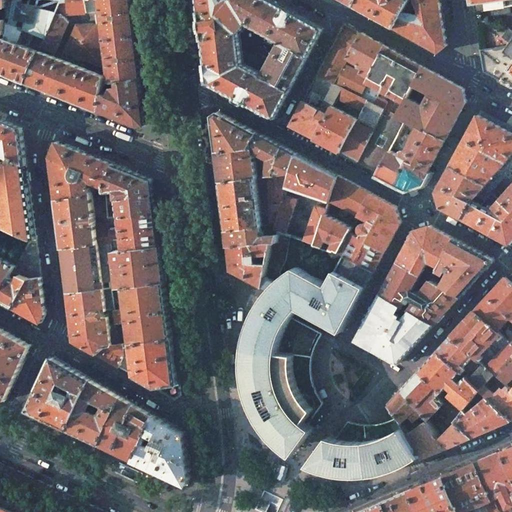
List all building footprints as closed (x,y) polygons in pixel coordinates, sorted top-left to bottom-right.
[(41,51),(57,18),(63,3),(64,0),(60,0),(8,0),(8,6),(8,9),(8,19),(7,28),(7,33),(7,37),(2,48),(0,52),(0,69),(28,81),(41,51)] [(8,0),(0,0),(0,27),(7,28),(8,19),(1,18),(1,6),(6,6),(6,9),(8,9),(8,6),(8,0)] [(83,0),(81,0),(63,3),(57,18),(63,17),(76,15),(87,14),(97,12),(96,8),(96,4),(95,0),(83,0)] [(95,0),(96,4),(101,3),(102,8),(96,8),(97,12),(97,14),(98,24),(101,41),(106,40),(136,36),(131,0),(95,0)] [(200,0),(210,82),(239,97),(277,118),(325,28),(273,0),(200,0)] [(395,27),(404,12),(404,11),(410,0),(359,0),(356,5),(395,27)] [(416,0),(417,3),(420,9),(441,5),(440,0),(416,0)] [(511,0),(473,0),(474,3),(475,13),(483,12),(482,5),(482,3),(482,1),(488,0),(489,8),(511,4),(511,0)] [(441,5),(420,9),(421,16),(404,12),(395,27),(440,52),(448,45),(441,5)] [(96,72),(53,55),(55,51),(56,51),(71,22),(63,17),(57,18),(41,51),(28,81),(101,110),(104,92),(104,88),(105,85),(105,82),(106,76),(105,76),(98,73),(99,72),(97,71),(96,72)] [(345,65),(349,57),(363,32),(346,23),(318,75),(336,83),(345,65)] [(77,24),(76,24),(64,52),(104,68),(104,66),(103,59),(101,41),(98,24),(77,24)] [(499,79),(511,86),(511,29),(510,28),(503,37),(510,42),(507,46),(485,49),(481,50),(485,71),(499,79)] [(370,77),(387,46),(363,32),(349,57),(345,65),(370,77)] [(142,78),(136,36),(106,40),(101,41),(103,59),(104,66),(104,68),(105,76),(106,76),(105,82),(109,82),(111,81),(114,81),(142,78)] [(409,97),(409,96),(412,91),(416,84),(425,67),(387,46),(370,77),(368,81),(360,95),(369,100),(387,109),(399,115),(406,102),(409,97)] [(344,87),(338,97),(363,111),(369,100),(360,95),(368,81),(370,77),(345,65),(336,83),(344,87)] [(465,88),(425,67),(416,84),(423,88),(422,93),(429,97),(430,97),(427,101),(425,100),(424,103),(426,104),(425,105),(414,100),(409,97),(406,102),(399,115),(408,119),(422,126),(447,139),(467,101),(465,88)] [(336,83),(318,75),(311,87),(306,98),(313,101),(311,104),(321,109),(323,107),(331,111),(334,105),(338,97),(344,87),(336,83)] [(142,78),(114,81),(114,86),(113,87),(112,91),(104,88),(104,92),(101,110),(140,125),(148,124),(142,78)] [(305,100),(291,125),(297,128),(316,139),(331,111),(323,107),(321,109),(311,104),(313,101),(306,98),(305,100)] [(363,111),(359,118),(341,152),(359,161),(387,109),(369,100),(363,111)] [(359,118),(334,105),(331,111),(316,139),(341,152),(359,118)] [(394,145),(408,119),(399,115),(387,109),(359,161),(379,172),(391,150),(393,148),(394,145)] [(255,130),(220,111),(215,115),(219,151),(251,148),(259,132),(255,130)] [(467,138),(508,161),(511,156),(511,131),(480,114),(467,138)] [(0,118),(0,151),(28,164),(24,128),(0,118)] [(422,126),(408,119),(394,145),(399,147),(405,150),(402,155),(397,153),(395,152),(391,150),(379,172),(408,188),(424,183),(447,139),(422,126)] [(285,146),(259,132),(251,148),(256,151),(271,160),(270,168),(265,167),(264,174),(262,174),(262,177),(269,176),(276,175),(285,146)] [(453,165),(488,184),(500,170),(508,161),(467,138),(453,165)] [(116,164),(58,141),(52,156),(53,157),(56,182),(58,199),(93,194),(92,181),(107,188),(116,164)] [(293,173),(299,153),(285,146),(276,175),(293,173)] [(251,148),(219,151),(223,181),(258,177),(256,151),(251,148)] [(0,195),(4,226),(34,240),(38,240),(28,164),(0,151),(0,195)] [(340,175),(299,153),(293,173),(289,187),(301,191),(313,195),(331,201),(332,200),(340,175)] [(511,156),(508,161),(500,170),(511,177),(511,156)] [(154,179),(116,164),(107,188),(107,193),(116,192),(117,197),(108,199),(108,215),(108,218),(120,217),(158,212),(154,179)] [(488,184),(453,165),(438,191),(443,206),(463,217),(473,199),(473,200),(488,184)] [(276,175),(269,176),(270,186),(271,216),(263,217),(264,225),(272,225),(278,224),(287,194),(289,187),(293,173),(276,175)] [(373,193),(340,175),(332,200),(343,206),(341,209),(348,213),(344,221),(355,228),(356,226),(358,223),(359,220),(361,216),(362,215),(373,193)] [(258,177),(223,181),(226,205),(229,229),(264,225),(263,217),(259,187),(270,186),(269,176),(262,177),(258,177)] [(511,243),(511,241),(511,187),(496,205),(491,210),(486,207),(473,200),(473,199),(463,217),(511,243)] [(398,206),(373,193),(362,215),(365,216),(373,221),(371,224),(365,224),(363,225),(362,227),(363,229),(366,234),(364,237),(353,232),(344,251),(346,252),(377,270),(403,221),(398,206)] [(93,194),(58,199),(64,248),(99,243),(111,242),(108,218),(108,215),(106,216),(106,223),(97,224),(93,194)] [(287,194),(278,224),(277,229),(281,230),(281,231),(287,233),(296,205),(299,198),(287,194)] [(318,243),(327,213),(329,209),(317,205),(315,211),(305,239),(318,244),(318,243)] [(158,212),(120,217),(108,218),(111,242),(112,251),(116,250),(124,250),(162,245),(158,212)] [(344,221),(327,213),(318,243),(326,245),(328,242),(330,242),(331,240),(334,242),(331,247),(336,249),(337,247),(344,251),(353,232),(355,228),(344,221)] [(264,225),(229,229),(230,242),(230,245),(273,240),(279,240),(280,233),(271,234),(270,227),(273,227),(272,225),(264,225)] [(457,238),(433,225),(418,229),(401,261),(423,273),(428,276),(433,278),(433,279),(435,276),(437,273),(426,268),(430,260),(433,260),(438,263),(436,267),(440,268),(440,267),(457,238)] [(330,283),(297,265),(290,270),(282,276),(279,271),(286,259),(291,234),(287,233),(281,231),(280,233),(279,240),(273,240),(271,254),(269,263),(265,285),(271,289),(270,290),(302,307),(332,324),(334,322),(336,326),(345,330),(377,270),(346,252),(330,283)] [(495,258),(457,238),(440,267),(447,271),(450,266),(453,268),(447,279),(444,277),(442,280),(435,276),(433,279),(441,283),(463,295),(495,259),(495,258)] [(43,276),(38,240),(34,240),(19,265),(15,272),(33,280),(43,276)] [(273,240),(230,245),(233,269),(264,286),(265,285),(269,263),(257,263),(257,258),(259,258),(259,255),(271,254),(273,240)] [(99,243),(64,248),(70,293),(105,289),(104,283),(110,282),(110,281),(108,265),(107,260),(106,252),(112,251),(111,242),(99,243)] [(112,251),(106,252),(107,260),(118,259),(118,264),(108,265),(110,281),(116,280),(115,275),(120,274),(121,287),(126,286),(167,282),(162,245),(124,250),(116,250),(112,251)] [(0,297),(15,272),(19,265),(0,255),(0,297)] [(384,293),(404,304),(405,305),(408,301),(412,303),(414,298),(418,300),(412,309),(414,310),(438,323),(463,295),(441,283),(433,279),(433,278),(429,284),(423,293),(415,289),(423,273),(401,261),(384,293)] [(15,272),(0,297),(16,306),(33,280),(15,272)] [(511,279),(508,275),(477,310),(500,331),(502,333),(503,330),(501,329),(511,317),(511,316),(511,279)] [(33,280),(16,306),(43,322),(47,314),(43,276),(33,280)] [(121,287),(113,288),(114,301),(128,300),(133,343),(174,337),(167,282),(126,286),(121,287)] [(105,289),(70,293),(75,340),(98,353),(109,346),(113,346),(119,345),(117,327),(117,324),(117,323),(110,324),(109,316),(110,316),(110,314),(105,315),(105,311),(107,310),(115,309),(114,301),(113,288),(111,288),(105,289)] [(314,377),(314,371),(313,369),(313,366),(314,360),(315,355),(316,349),(317,346),(319,341),(322,336),(324,333),(294,317),(297,313),(302,307),(270,290),(266,296),(264,300),(258,310),(253,323),(250,332),(248,341),(246,355),(246,364),(247,374),(248,383),(251,392),(254,401),(259,413),(267,425),(265,428),(275,439),(284,446),(285,448),(295,455),(316,427),(311,423),(326,402),(323,399),(321,395),(317,388),(315,381),(314,377)] [(392,326),(399,314),(404,304),(384,293),(372,315),(392,326)] [(125,309),(115,310),(117,323),(117,324),(127,322),(125,309)] [(438,323),(414,310),(406,318),(399,314),(392,326),(388,333),(414,348),(438,323)] [(500,331),(477,310),(454,335),(477,356),(479,358),(485,364),(488,366),(496,358),(486,350),(494,343),(500,349),(504,345),(506,347),(511,342),(510,340),(506,336),(502,333),(500,331)] [(392,326),(372,315),(359,339),(379,350),(388,333),(392,326)] [(32,345),(0,326),(0,395),(7,399),(32,345)] [(121,327),(117,327),(119,345),(124,344),(126,344),(125,333),(121,333),(121,327)] [(379,350),(401,362),(414,348),(388,333),(379,350)] [(440,350),(463,371),(464,373),(468,376),(471,379),(485,364),(479,358),(477,356),(454,335),(440,350)] [(109,346),(98,353),(121,366),(176,397),(181,394),(174,337),(133,343),(135,357),(129,356),(126,354),(124,344),(119,345),(113,346),(109,346)] [(511,341),(511,342),(506,347),(496,358),(488,366),(496,374),(511,356),(511,341)] [(463,371),(440,350),(421,371),(444,390),(444,391),(440,395),(446,403),(458,419),(464,412),(454,404),(444,391),(449,386),(451,388),(450,390),(452,392),(450,394),(466,409),(467,408),(476,396),(482,390),(482,389),(471,379),(468,376),(464,373),(463,371)] [(511,356),(496,374),(497,374),(510,386),(511,388),(511,356)] [(44,378),(39,389),(30,410),(70,428),(93,379),(54,357),(44,378)] [(493,400),(511,417),(511,388),(510,386),(497,374),(496,374),(488,366),(485,364),(471,379),(482,389),(482,390),(489,396),(493,400)] [(444,390),(421,371),(404,389),(426,416),(428,419),(431,416),(446,403),(440,395),(444,391),(444,390)] [(123,396),(93,379),(70,428),(102,443),(123,396)] [(426,416),(404,389),(389,405),(398,417),(402,423),(408,432),(409,433),(413,428),(410,425),(404,422),(410,416),(412,418),(415,421),(422,415),(423,417),(426,416)] [(489,396),(482,390),(476,396),(483,402),(471,411),(467,408),(466,409),(464,412),(458,419),(459,420),(475,435),(511,419),(511,417),(493,400),(489,396)] [(156,415),(123,396),(102,443),(136,459),(156,415)] [(446,403),(431,416),(438,423),(437,425),(444,434),(442,437),(449,446),(475,435),(459,420),(458,419),(446,403)] [(189,483),(190,482),(190,480),(192,477),(186,432),(156,415),(136,459),(185,482),(187,483),(189,483)] [(365,475),(375,474),(377,473),(385,472),(397,469),(404,466),(408,464),(415,460),(424,454),(410,435),(409,433),(408,432),(402,423),(398,417),(388,421),(381,423),(379,423),(377,423),(371,424),(363,423),(356,422),(351,421),(338,438),(332,435),(320,452),(322,456),(315,459),(312,464),(322,468),(329,471),(343,474),(358,475),(365,475)] [(442,437),(429,421),(425,424),(421,427),(419,429),(410,435),(424,454),(426,456),(449,446),(442,437)] [(511,446),(503,450),(511,469),(511,446)] [(511,489),(511,469),(503,450),(477,461),(500,511),(511,511),(509,506),(511,504),(511,492),(511,490),(511,489)] [(500,511),(477,461),(445,475),(461,511),(472,511),(472,507),(486,501),(488,505),(483,508),(485,511),(500,511)] [(129,479),(124,492),(120,500),(115,510),(113,511),(264,511),(262,511),(256,508),(265,491),(269,483),(236,481),(238,511),(230,511),(135,468),(134,469),(144,473),(142,476),(140,480),(139,484),(129,479)] [(460,511),(461,511),(445,475),(413,489),(422,511),(460,511)] [(422,511),(413,489),(386,500),(390,511),(422,511)] [(390,511),(386,500),(358,511),(390,511)]
